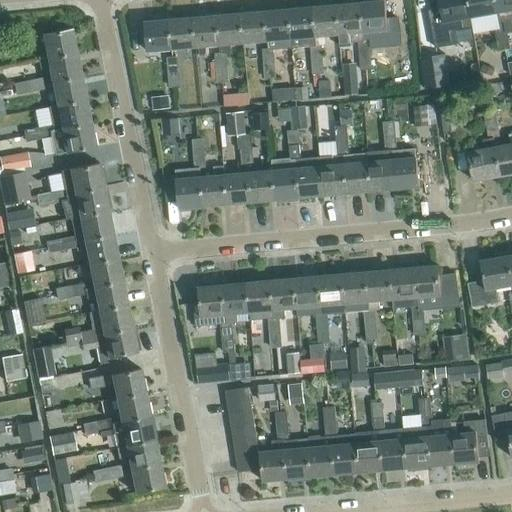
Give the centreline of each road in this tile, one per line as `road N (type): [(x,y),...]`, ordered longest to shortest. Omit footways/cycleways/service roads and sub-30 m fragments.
road 1 (residential): [(151,252),(511,216)]
road 2 (residential): [(201,511),(151,252)]
road 3 (residential): [(151,252),(97,0)]
road 4 (residential): [(338,511),(511,492)]
